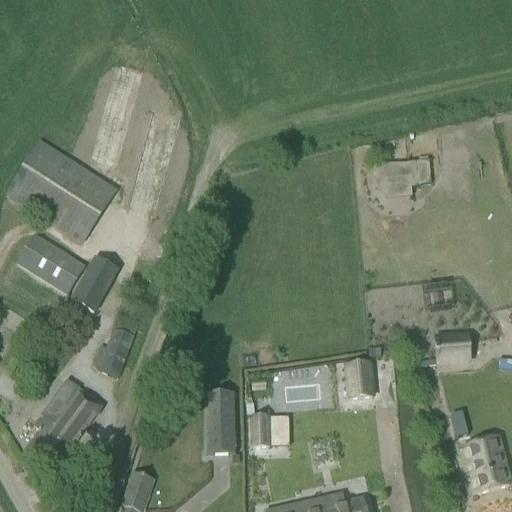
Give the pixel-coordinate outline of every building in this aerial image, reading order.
[(6,198),(81,248),(116,196),(41,146),(6,198)] [(417,163),(408,164),(408,168),(410,188),(417,188),(420,188),(417,163)] [(427,163),(417,163),(420,188),(429,187),(427,163)] [(382,166),(372,167),(373,171),(375,192),(384,191),(382,170),(382,166)] [(407,189),(384,191),(384,194),(385,200),(408,198),(411,198),(410,192),(410,188),(407,189)] [(471,226),(484,252),(493,247),(480,222),(471,226)] [(66,298),(83,272),(34,239),(17,265),(66,298)] [(103,247),(95,261),(71,303),(92,315),(124,259),(103,247)] [(13,269),(6,281),(0,289),(0,300),(47,330),(65,302),(13,269)] [(442,272),(416,276),(417,285),(443,281),(442,272)] [(112,332),(114,333),(100,373),(120,379),(134,339),(132,338),(137,325),(117,318),(112,332)] [(467,339),(433,342),(435,365),(469,363),(467,339)] [(511,363),(498,362),(497,371),(511,372),(511,363)] [(368,366),(345,368),(348,402),(371,400),(368,366)] [(37,433),(34,438),(23,453),(53,475),(102,407),(67,381),(32,430),(37,433)] [(251,391),(263,390),(263,381),(251,382),(251,391)] [(232,457),(231,397),(206,397),(207,458),(231,457),(232,457)] [(461,414),(450,417),(456,439),(467,436),(461,414)] [(267,420),(251,421),(251,451),(267,450),(267,420)] [(495,440),(464,449),(477,497),(508,489),(495,440)] [(134,477),(122,511),(123,511),(143,511),(144,509),(153,483),(134,477)] [(363,511),(362,505),(344,509),(342,499),(285,511),(363,511)]
